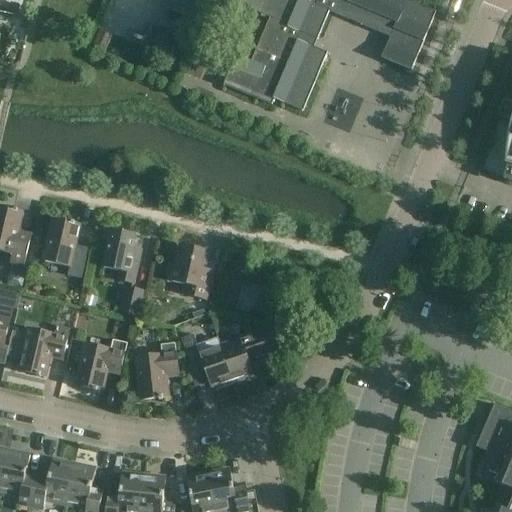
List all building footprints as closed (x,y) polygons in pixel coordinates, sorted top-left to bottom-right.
[(172,0),(168,9),(196,21),(204,0),(225,0),(270,18),(251,62),(236,56),(223,86),(272,106),(274,100),(303,112),(327,54),(310,47),(314,39),(317,41),(329,12),(391,38),(382,59),(412,72),(436,13),(408,1),(407,0),(172,0)] [(10,3),(7,14),(16,16),(18,5),(10,3)] [(100,30),(93,48),(105,53),(112,35),(100,30)] [(21,276),(23,266),(29,241),(17,238),(23,214),(17,212),(18,211),(14,210),(13,211),(0,208),(0,251),(13,255),(10,264),(8,273),(21,276)] [(53,220),(44,258),(43,263),(69,269),(68,277),(81,280),(87,254),(75,251),(81,227),(74,225),(75,224),(71,223),(71,224),(53,220)] [(119,281),(133,285),(136,285),(144,252),(136,250),(139,238),(111,232),(103,268),(122,272),(119,281)] [(179,247),(175,266),(174,268),(169,266),(165,281),(185,286),(183,296),(207,301),(213,272),(201,270),(205,253),(179,247)] [(122,314),(137,318),(143,293),(128,289),(122,314)] [(317,299),(314,311),(325,314),(328,302),(317,299)] [(0,346),(4,347),(12,309),(0,305),(0,346)] [(276,308),(273,329),(287,331),(291,332),(294,312),(276,308)] [(12,332),(7,357),(21,360),(18,371),(36,376),(36,377),(40,378),(40,376),(46,378),(51,358),(62,360),(63,360),(69,330),(57,327),(55,336),(28,330),(27,335),(12,332)] [(287,331),(285,342),(290,343),(299,345),(301,335),(292,333),(291,332),(287,331)] [(241,339),(220,347),(233,383),(254,376),(249,363),(258,360),(258,362),(280,354),(274,336),(262,340),(260,333),(241,340),(241,339)] [(194,336),(182,340),(184,348),(191,366),(202,362),(210,383),(212,391),(233,383),(220,347),(217,339),(198,346),(194,336)] [(120,375),(126,345),(114,342),(112,351),(85,345),(75,386),(93,391),(93,392),(97,393),(97,391),(103,393),(107,373),(120,375)] [(179,376),(176,356),(175,345),(161,347),(162,356),(136,359),(140,401),(159,399),(159,401),(163,400),(163,399),(169,398),(166,378),(179,376)] [(511,511),(511,413),(492,405),(474,447),(485,452),(475,475),(505,488),(495,511),(511,511)] [(0,491),(9,451),(0,449),(0,491)] [(9,451),(0,491),(0,492),(21,497),(19,505),(31,508),(36,483),(25,481),(30,456),(9,451)] [(36,483),(31,508),(44,510),(45,502),(66,507),(75,465),(53,460),(48,485),(36,483)] [(75,465),(66,507),(78,509),(78,511),(98,511),(102,497),(91,494),(96,469),(75,465)] [(230,470),(208,474),(215,511),(250,511),(246,493),(235,495),(233,486),(230,470)] [(108,498),(106,511),(140,511),(144,476),(122,474),(120,499),(108,498)] [(180,506),(181,511),(215,511),(209,475),(208,474),(187,478),(192,503),(180,506)] [(166,478),(144,476),(140,511),(173,511),(175,505),(163,503),(166,478)]
